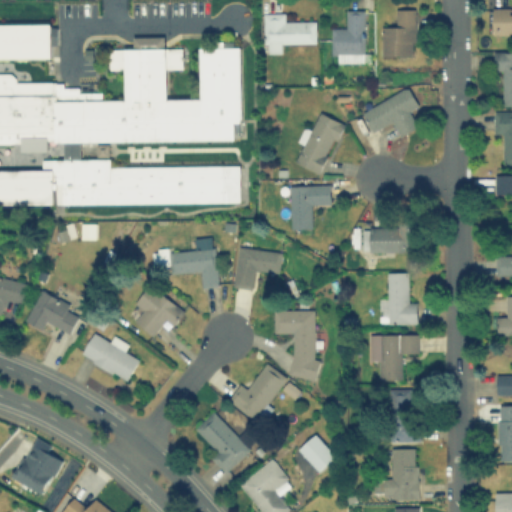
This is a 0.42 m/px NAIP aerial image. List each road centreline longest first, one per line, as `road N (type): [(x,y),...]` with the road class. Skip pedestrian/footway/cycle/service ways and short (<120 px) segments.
road 1 (residential): [(453,0),(459,511)]
road 2 (tertiary): [(209,511),(117,425),(0,363)]
road 3 (tertiary): [(29,406),(123,464),(172,511)]
road 4 (residential): [(123,464),(228,335)]
